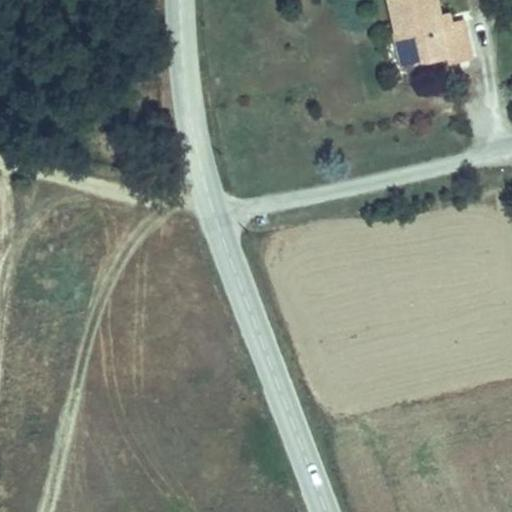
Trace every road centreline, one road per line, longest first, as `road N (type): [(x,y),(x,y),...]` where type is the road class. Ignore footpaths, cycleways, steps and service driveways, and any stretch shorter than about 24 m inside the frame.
road 1 (tertiary): [(326,511),(215,216)]
road 2 (unclassified): [(215,216),(511,148)]
road 3 (tertiary): [(215,216),(190,123),(182,0)]
road 4 (track): [(0,161),(129,194),(206,194)]
